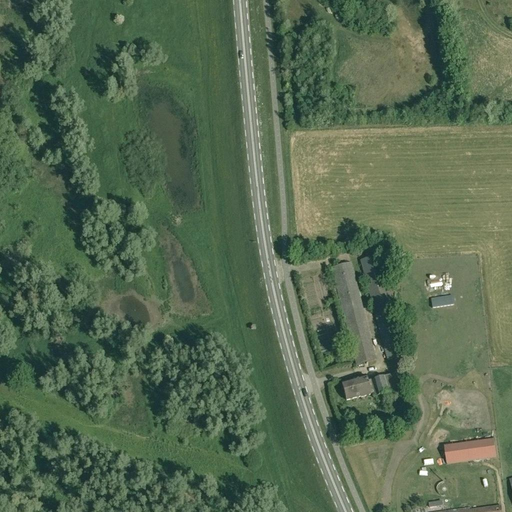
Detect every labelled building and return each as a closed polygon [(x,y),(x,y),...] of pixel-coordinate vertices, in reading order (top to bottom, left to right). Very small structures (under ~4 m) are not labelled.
[(361,261),(360,261),(387,361),(406,356),(379,256),(361,261)] [(352,264),(331,269),(356,365),(376,360),(352,264)] [(454,297),(431,300),(432,309),(455,306),(454,297)] [(406,371),(373,380),(377,397),(406,388),(405,384),(409,382),(406,371)] [(366,375),(342,383),(347,401),(371,394),(366,375)] [(498,458),(495,440),(446,447),(448,465),(498,458)]
